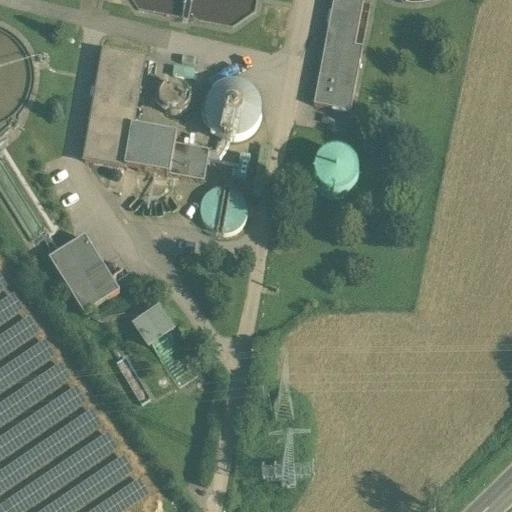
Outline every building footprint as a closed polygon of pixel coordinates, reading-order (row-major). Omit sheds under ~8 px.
[(371,3),(353,0),(333,0),(313,108),(350,115),(371,3)] [(265,25),(288,27),(289,18),(266,16),(265,25)] [(144,62),(103,55),(91,123),(84,164),(203,185),(209,154),(174,148),(176,138),(132,131),(144,62)] [(222,142),(231,144),(241,143),(250,138),(257,130),(260,121),(260,111),(257,102),(251,94),(242,89),(232,87),(222,88),(214,93),(207,101),(204,110),(203,120),(207,130),(213,137),(222,142)] [(327,197),(335,198),(344,197),(351,192),(356,185),(358,177),(356,168),(351,161),(344,156),(336,155),(328,156),(320,161),(315,168),(314,176),(315,185),(320,192),(327,197)] [(218,237),(227,237),(235,235),(242,229),(247,221),(247,212),(245,204),(239,197),(231,193),(222,192),(214,194),(207,200),(203,208),(202,217),(204,225),(210,232),(218,237)] [(313,221),(301,223),(310,270),(322,268),(313,221)] [(84,243),(48,265),(83,320),(119,298),(84,243)] [(128,332),(144,356),(173,337),(157,313),(128,332)]
